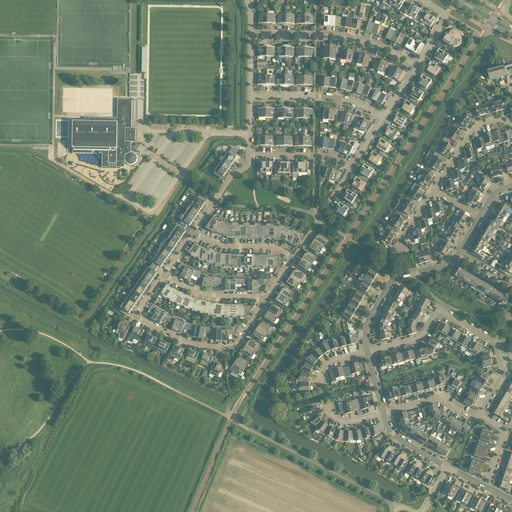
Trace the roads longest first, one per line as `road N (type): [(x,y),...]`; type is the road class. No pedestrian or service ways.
road 1 (residential): [(267,297),(236,345),(206,345),(135,316),(164,273)]
road 2 (unclassified): [(392,510),(383,497),(230,418)]
road 3 (residential): [(417,65),(355,38),(251,33)]
road 4 (residential): [(501,358),(494,341),(439,311),(418,337),(366,351)]
road 5 (residential): [(366,351),(365,331),(392,279),(457,255)]
road 6 (residential): [(384,115),(337,97),(249,95)]
